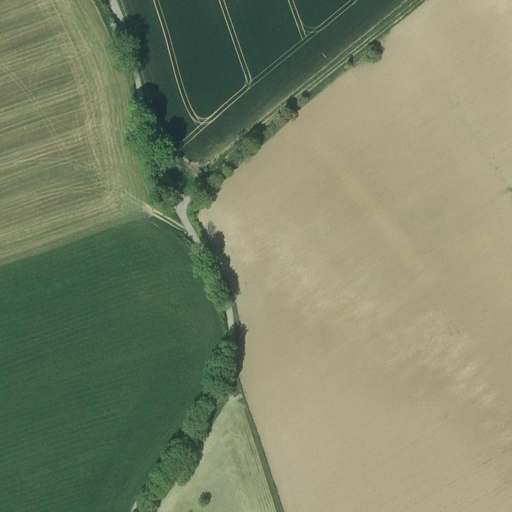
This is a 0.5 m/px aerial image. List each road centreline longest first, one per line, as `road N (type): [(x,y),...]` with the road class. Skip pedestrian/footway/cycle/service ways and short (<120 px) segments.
road 1 (unclassified): [(134,511),(217,396),(230,327),(220,287),(154,156),(111,0)]
road 2 (track): [(179,211),(277,114),(417,0)]
